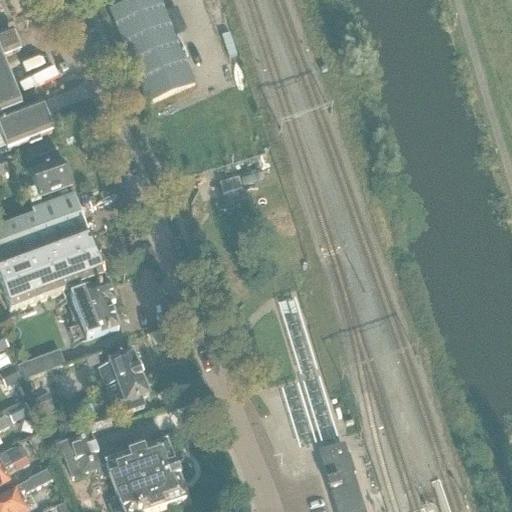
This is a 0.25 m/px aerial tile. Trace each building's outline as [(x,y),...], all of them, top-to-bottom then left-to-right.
[(148,106),(193,87),(157,0),(142,0),(110,13),(148,106)] [(0,134),(7,152),(52,134),(43,113),(41,108),(30,113),(22,116),(20,113),(19,109),(20,108),(19,108),(0,60),(19,53),(13,39),(12,35),(11,34),(0,38),(0,134)] [(30,206),(40,202),(39,199),(70,188),(66,177),(68,175),(65,167),(62,166),(61,163),(30,175),(35,189),(26,193),(30,206)] [(222,196),(242,190),(238,179),(219,185),(222,196)] [(0,271),(89,238),(73,197),(32,212),(34,219),(0,231),(0,271)] [(63,295),(102,280),(104,279),(89,238),(0,271),(0,288),(10,315),(63,295)] [(102,280),(63,295),(66,303),(70,301),(80,327),(69,332),(73,342),(84,338),(87,344),(118,332),(109,308),(115,306),(107,287),(105,288),(102,280)] [(0,328),(0,330),(16,324),(13,316),(0,320),(0,328)] [(17,369),(22,383),(65,367),(59,353),(17,369)] [(118,388),(141,379),(131,354),(107,364),(108,366),(97,371),(104,389),(116,384),(118,388)] [(0,379),(6,390),(20,382),(13,369),(0,376),(0,379)] [(141,379),(118,388),(105,393),(113,412),(120,409),(124,418),(143,411),(140,402),(148,399),(141,379)] [(13,426),(31,417),(24,405),(7,414),(13,426)] [(89,436),(114,426),(110,416),(85,425),(89,436)] [(102,470),(89,436),(59,447),(72,481),(96,472),(98,477),(101,479),(105,479),(108,478),(120,511),(159,511),(186,502),(166,446),(144,455),(143,453),(128,459),(128,460),(102,470)] [(33,454),(44,449),(38,437),(27,441),(33,454)] [(344,459),(341,449),(325,454),(334,482),(327,484),(330,494),(336,492),(342,511),(360,511),(349,475),(356,472),(351,456),(344,459)] [(0,490),(9,486),(2,472),(25,460),(20,450),(10,453),(0,457),(0,490)] [(24,497),(51,484),(45,473),(29,482),(29,483),(4,496),(5,498),(0,500),(0,511),(25,511),(17,497),(23,494),(24,497)]
